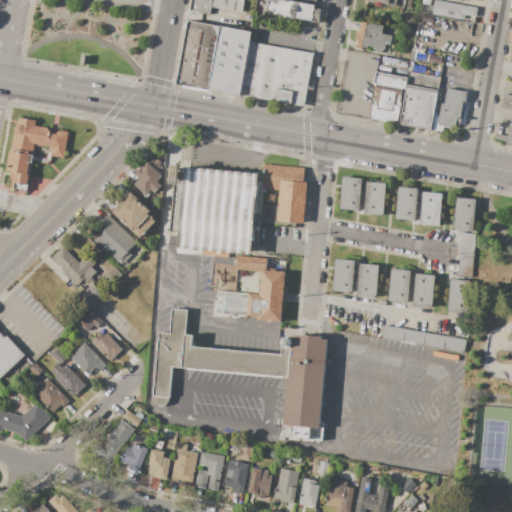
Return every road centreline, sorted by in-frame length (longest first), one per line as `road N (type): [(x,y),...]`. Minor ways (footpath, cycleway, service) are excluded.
road 1 (residential): [(0,501),(142,372)]
road 2 (tertiary): [(323,138),(511,172)]
road 3 (residential): [(0,453),(176,511)]
road 4 (residential): [(313,314),(323,138)]
road 5 (residential): [(475,166),(504,0)]
road 6 (tertiary): [(0,79),(147,106)]
road 7 (tertiary): [(177,111),(323,138)]
road 8 (residential): [(323,138),(320,110),(339,0)]
